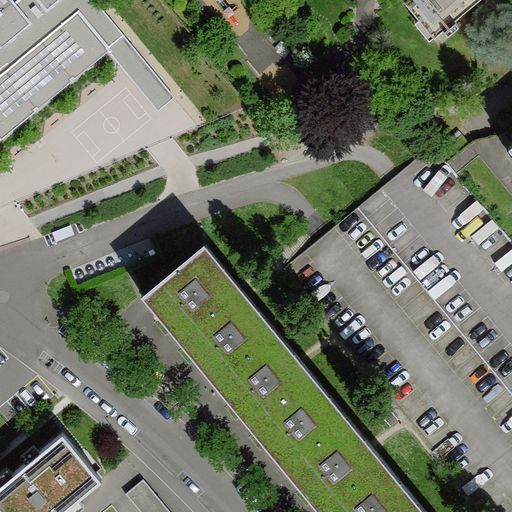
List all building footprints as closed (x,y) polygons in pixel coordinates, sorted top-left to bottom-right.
[(0,0),(0,131),(7,140),(111,53),(161,113),(180,96),(97,0),(25,0),(21,4),(17,0),(0,0)] [(404,0),(438,41),(487,0),(404,0)] [(430,511),(205,241),(143,292),(324,511),(430,511)] [(0,511),(59,511),(103,477),(65,432),(0,486),(0,511)] [(171,511),(145,479),(127,493),(142,511),(171,511)]
